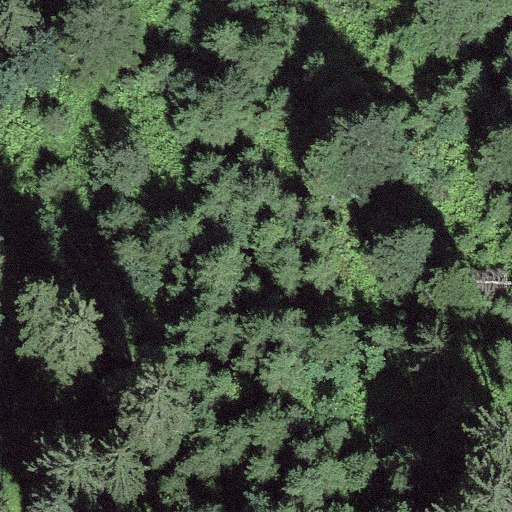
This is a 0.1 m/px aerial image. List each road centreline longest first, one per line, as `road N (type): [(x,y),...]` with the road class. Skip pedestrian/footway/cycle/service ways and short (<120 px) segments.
road 1 (track): [(0,231),(65,95),(180,0)]
road 2 (track): [(17,511),(79,413),(0,299)]
